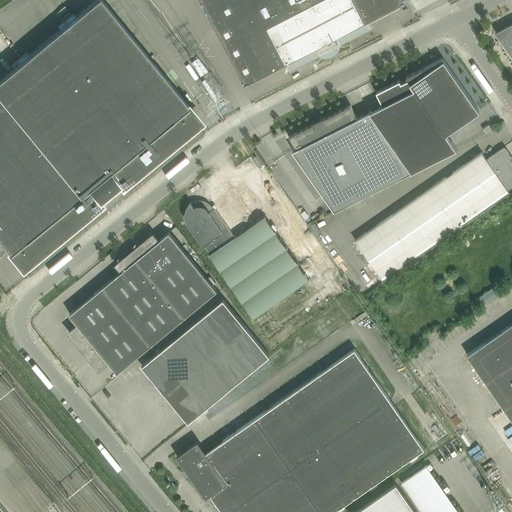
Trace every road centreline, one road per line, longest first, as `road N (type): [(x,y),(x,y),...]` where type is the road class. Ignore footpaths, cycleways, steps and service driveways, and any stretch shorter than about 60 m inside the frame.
road 1 (unclassified): [(18,318),(26,300),(247,122),(455,17)]
road 2 (unknown): [(209,118),(18,271),(34,294)]
road 3 (unclassified): [(169,511),(22,334)]
road 4 (unknown): [(224,141),(124,0)]
road 5 (unknown): [(253,119),(182,0)]
